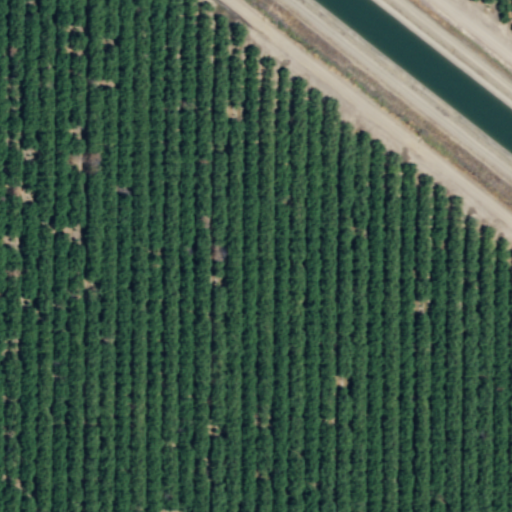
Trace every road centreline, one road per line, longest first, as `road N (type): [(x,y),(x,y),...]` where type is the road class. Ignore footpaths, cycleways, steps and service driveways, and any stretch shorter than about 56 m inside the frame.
road 1 (track): [(511,222),(226,0)]
road 2 (track): [(511,175),(322,26)]
